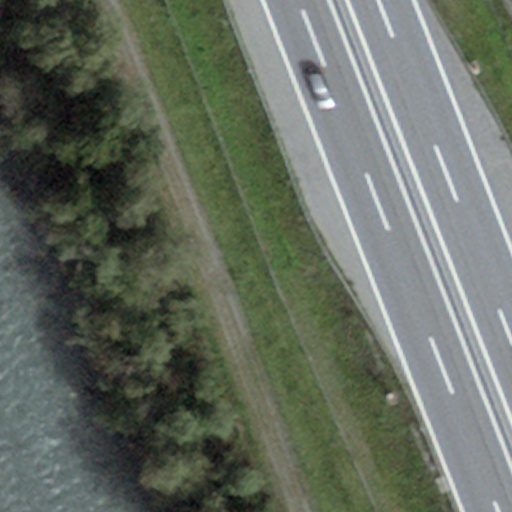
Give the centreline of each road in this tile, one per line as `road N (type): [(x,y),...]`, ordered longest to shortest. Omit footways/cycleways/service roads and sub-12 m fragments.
road 1 (trunk): [(298,0),(497,511)]
road 2 (trunk): [(511,313),(389,0)]
